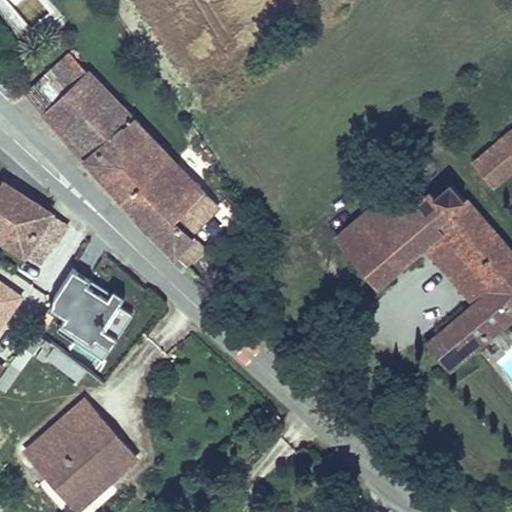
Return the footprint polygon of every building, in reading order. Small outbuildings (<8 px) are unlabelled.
[(24,91),(123,200),(173,154),(135,112),(88,66),(86,68),(67,51),(24,91)] [(491,186),(511,168),(511,134),(508,130),(470,161),(491,186)] [(193,234),(221,204),(173,154),(123,200),(186,267),(205,245),(193,234)] [(427,339),(454,370),(483,345),(507,323),(511,318),(511,245),(451,176),(434,191),(429,186),(402,210),(352,254),(380,286),(426,246),(445,230),(491,283),(473,299),(427,339)] [(0,189),(0,232),(1,233),(29,193),(7,179),(0,189)] [(385,191),(335,235),(352,254),(402,210),(385,191)] [(29,193),(1,233),(28,252),(43,231),(56,210),(29,193)] [(43,231),(59,242),(73,221),(56,210),(43,231)] [(426,246),(473,299),(491,283),(445,230),(426,246)] [(28,252),(44,262),(59,242),(43,231),(28,252)] [(116,294),(80,268),(54,304),(70,315),(61,327),(104,358),(136,316),(123,306),(129,298),(119,290),(116,294)] [(0,330),(26,294),(0,275),(0,330)] [(511,347),(511,328),(507,323),(483,345),(497,361),(511,347)] [(44,342),(35,357),(76,383),(86,368),(44,342)] [(12,361),(0,377),(0,386),(5,390),(21,367),(12,361)] [(83,394),(24,446),(79,508),(138,456),(83,394)]
